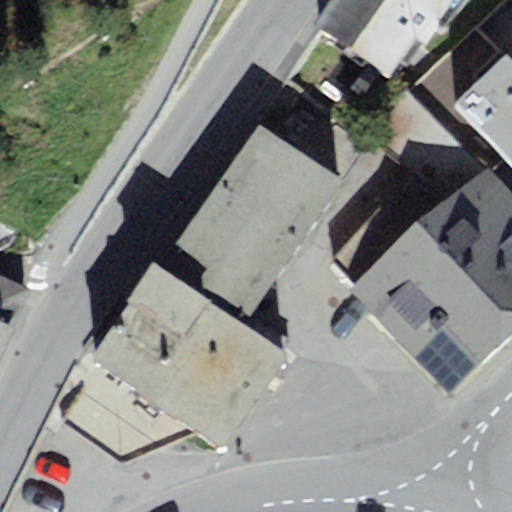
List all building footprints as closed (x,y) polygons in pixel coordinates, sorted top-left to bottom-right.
[(355,0),(333,29),(410,90),(445,45),(458,56),(501,0),(355,0)] [(511,76),(475,110),(511,150),(511,76)] [(269,121),(169,267),(265,332),(365,187),(269,121)] [(511,190),(496,174),(380,286),(488,397),(511,373),(511,190)] [(169,267),(101,364),(240,459),(307,362),(265,332),(169,267)] [(0,368),(19,325),(0,316),(0,368)]
